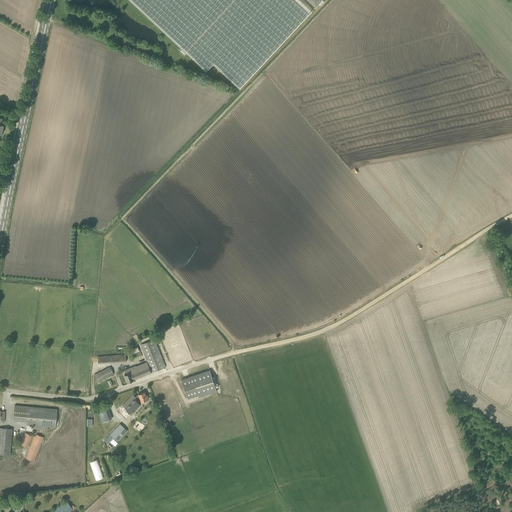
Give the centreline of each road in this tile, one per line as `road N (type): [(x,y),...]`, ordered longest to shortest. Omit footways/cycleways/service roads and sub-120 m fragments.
road 1 (track): [(511,216),(330,328),(171,372)]
road 2 (secondary): [(0,245),(52,0)]
road 3 (unclassified): [(0,390),(86,399),(171,372)]
